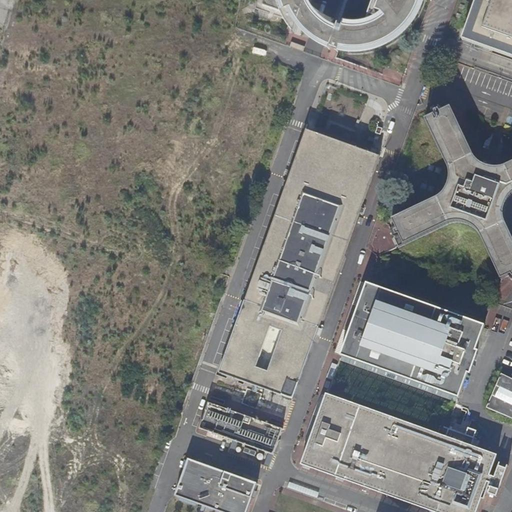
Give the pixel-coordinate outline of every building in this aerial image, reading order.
[(323,21),(306,1),(306,0),(257,0),(255,9),(284,19),(294,34),(296,26),(301,31),(308,38),(314,42),(322,47),(328,50),(329,50),(330,48),(337,50),(337,52),(338,50),(344,51),(358,52),(369,51),(377,49),(387,45),(396,39),(400,37),(405,33),(412,24),(415,19),(418,15),(421,7),(423,1),(423,0),(394,0),(394,1),(390,7),(386,13),(383,15),(378,19),(371,22),(367,23),(362,25),(354,25),(349,25),(344,23),(344,22),(343,22),(342,27),(338,26),(338,24),(337,24),(336,27),(323,21)] [(511,0),(476,0),(462,40),(511,58),(511,0)] [(474,155),(471,149),(451,107),(425,119),(448,167),(449,171),(449,177),(449,182),(445,189),(442,194),(439,196),(435,199),(392,219),(404,245),(449,224),(452,223),(455,222),(458,222),(463,223),(467,224),(471,226),(475,229),(476,230),(479,235),(481,238),(488,252),(501,280),(511,274),(511,236),(508,229),(505,222),(504,217),(504,213),(505,209),(506,205),(507,202),(511,196),(511,195),(511,161),(504,166),(497,167),(492,167),(488,166),(482,163),(480,161),(476,158),(474,155)] [(316,135),(305,131),(244,302),(246,302),(221,373),(257,386),(292,398),(317,328),(318,328),(379,158),(368,154),(363,152),(365,146),(323,131),(321,137),(316,135)] [(483,325),(485,321),(369,279),(340,360),(456,402),(457,398),(458,398),(469,370),(471,370),(477,355),(474,354),(484,326),(483,325)] [(328,397),(303,465),(433,511),(475,511),(495,457),(472,448),(477,433),(469,430),(466,436),(449,430),(446,439),(328,397)] [(271,454),(280,430),(208,405),(199,428),(271,454)] [(189,459),(176,496),(220,511),(245,511),(256,483),(189,459)] [(500,465),(489,496),(497,499),(508,468),(507,467),(506,470),(500,468),(501,465),(500,465)]
